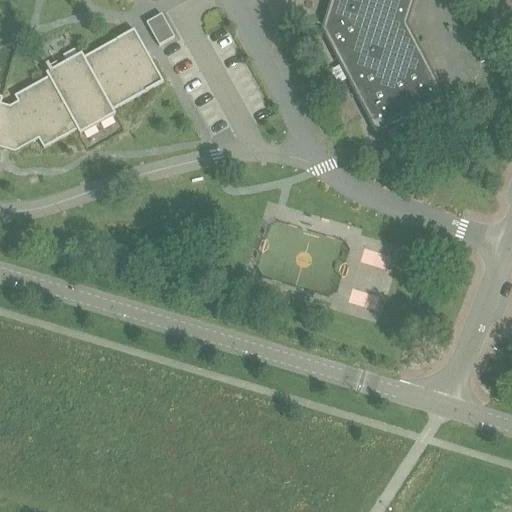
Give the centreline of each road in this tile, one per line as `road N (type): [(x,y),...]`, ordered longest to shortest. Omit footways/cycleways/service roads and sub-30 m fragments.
road 1 (unclassified): [(444,405),(0,273)]
road 2 (residential): [(0,211),(42,208),(216,157),(260,150),(316,158)]
road 3 (residential): [(505,247),(349,188),(316,158)]
road 4 (residential): [(505,247),(444,405)]
road 5 (residential): [(316,158),(247,31)]
